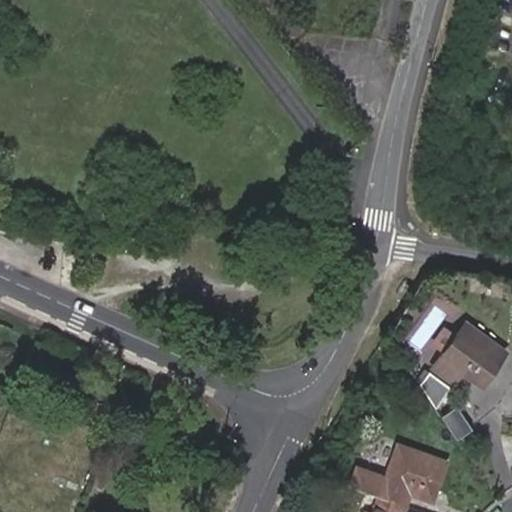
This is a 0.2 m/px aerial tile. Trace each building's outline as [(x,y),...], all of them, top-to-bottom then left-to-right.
[(510,341),(469,312),(436,355),(460,372),(468,361),(485,374),(510,341)] [(419,390),(441,403),(451,386),(429,373),(419,390)] [(461,406),(443,415),(456,440),(473,432),(461,406)] [(446,454),(402,437),(391,467),(359,455),(352,474),(384,486),(385,486),(406,494),(411,481),(434,488),(446,454)] [(406,494),(385,486),(375,511),(412,511),(401,508),(406,494)]
